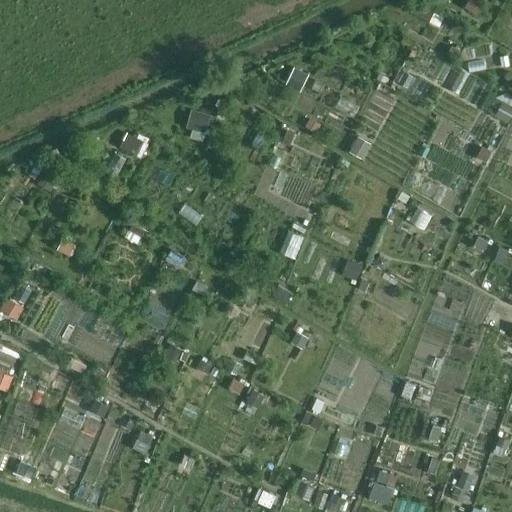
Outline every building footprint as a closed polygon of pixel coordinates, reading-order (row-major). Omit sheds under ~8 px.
[(484,0),(467,0),(463,7),(476,14),(484,0)] [(451,46),(446,55),(454,59),(459,50),(451,46)] [(294,70),(286,86),(299,93),(307,76),(294,70)] [(378,73),(375,79),(384,83),(386,77),(378,73)] [(511,106),(501,101),(493,115),(506,122),(511,111),(511,106)] [(193,110),(188,127),(204,132),(210,116),(193,110)] [(309,118),(304,126),(315,132),(319,124),(309,118)] [(286,130),(281,141),(289,144),(293,133),(286,130)] [(126,132),(118,146),(136,155),(143,142),(126,132)] [(357,136),(347,151),(359,158),(368,143),(357,136)] [(482,147),(477,158),(486,162),(491,151),(482,147)] [(56,148),(48,151),(52,160),(60,156),(56,148)] [(43,171),(38,180),(51,187),(56,178),(43,171)] [(132,223),(124,237),(138,244),(141,238),(139,237),(143,230),(132,223)] [(294,258),(303,237),(291,232),(282,252),(294,258)] [(478,237),(475,244),(483,248),(486,241),(478,237)] [(62,239),(56,250),(68,256),(74,245),(62,239)] [(498,247),(492,260),(501,264),(507,251),(498,247)] [(24,254),(18,263),(28,268),(33,259),(24,254)] [(379,255),(374,264),(384,269),(389,259),(379,255)] [(349,262),(344,275),(356,280),(361,267),(349,262)] [(291,277),(286,287),(295,291),(300,282),(291,277)] [(21,279),(15,295),(30,302),(37,285),(21,279)] [(361,279),(357,289),(364,291),(368,282),(361,279)] [(277,284),(271,295),(285,303),(291,293),(277,284)] [(5,298),(0,306),(0,309),(15,319),(22,308),(5,298)] [(295,331),(289,342),(300,348),(306,337),(295,331)] [(169,344),(163,357),(174,362),(180,349),(169,344)] [(511,345),(509,344),(500,360),(511,365),(511,345)] [(71,357),(67,365),(81,373),(85,366),(71,357)] [(0,372),(0,389),(5,391),(11,377),(0,372)] [(61,372),(55,381),(77,393),(82,384),(61,372)] [(233,379),(228,388),(238,393),(243,384),(233,379)] [(405,381),(400,395),(409,398),(414,384),(405,381)] [(440,408),(451,414),(464,391),(452,385),(440,408)] [(252,389),(245,402),(256,408),(263,395),(252,389)] [(94,399),(88,410),(101,416),(106,405),(94,399)] [(305,413),(301,422),(309,425),(312,417),(305,413)] [(377,425),(373,433),(380,436),(383,427),(377,425)] [(432,426),(428,439),(436,441),(441,428),(432,426)] [(140,431),(136,441),(147,446),(152,436),(140,431)] [(498,437),(495,446),(504,449),(507,440),(498,437)] [(185,455),(181,463),(191,467),(194,459),(185,455)] [(430,457),(426,472),(435,474),(439,460),(430,457)] [(35,466),(21,461),(16,471),(31,477),(35,466)] [(290,468),(280,492),(295,498),(305,474),(290,468)] [(379,470),(376,480),(386,483),(389,473),(379,470)] [(460,474),(456,486),(467,490),(468,490),(472,478),(460,474)] [(456,486),(451,498),(462,502),(467,490),(456,486)] [(264,489),(260,498),(272,503),(275,494),(264,489)] [(318,493),(313,506),(321,509),(326,496),(318,493)]
